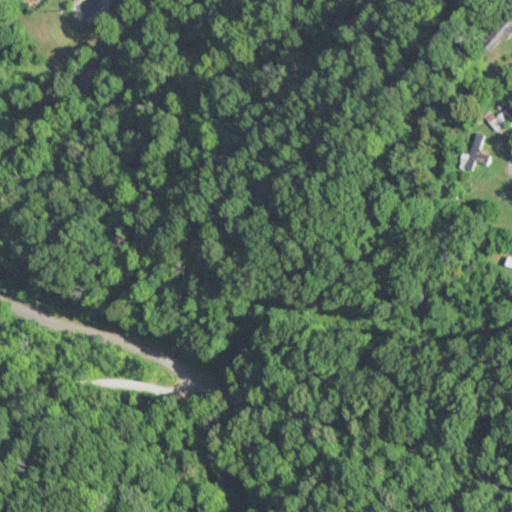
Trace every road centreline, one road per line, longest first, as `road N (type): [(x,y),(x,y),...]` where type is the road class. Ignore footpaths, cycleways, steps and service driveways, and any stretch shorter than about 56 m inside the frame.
road 1 (residential): [(511,486),(413,439),(236,385),(0,288)]
road 2 (residential): [(187,366),(183,388),(173,392),(81,384),(0,407)]
